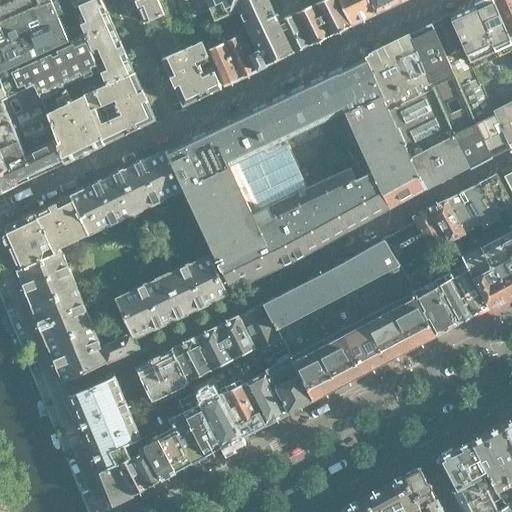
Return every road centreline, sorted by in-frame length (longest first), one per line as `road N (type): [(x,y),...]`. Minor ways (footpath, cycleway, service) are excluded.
road 1 (residential): [(443,0),(2,208)]
road 2 (residential): [(511,323),(153,511)]
road 3 (residential): [(280,511),(418,441)]
